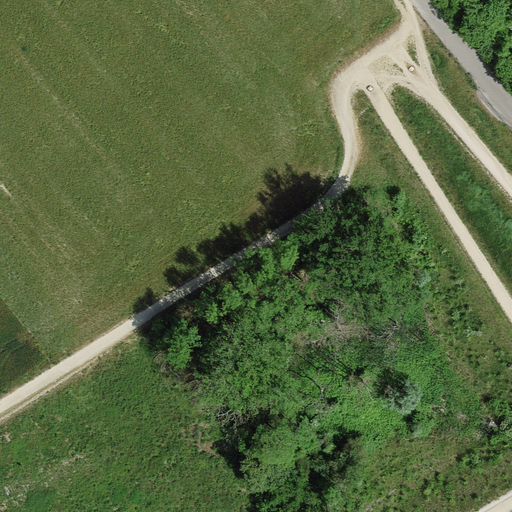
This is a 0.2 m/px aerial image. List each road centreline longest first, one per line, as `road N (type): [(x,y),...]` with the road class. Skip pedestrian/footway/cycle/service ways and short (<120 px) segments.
road 1 (track): [(0,409),(342,192),(355,160),(338,84),(357,64)]
road 2 (track): [(357,64),(511,310)]
road 3 (track): [(511,184),(390,41)]
road 4 (unclassified): [(511,112),(423,0)]
